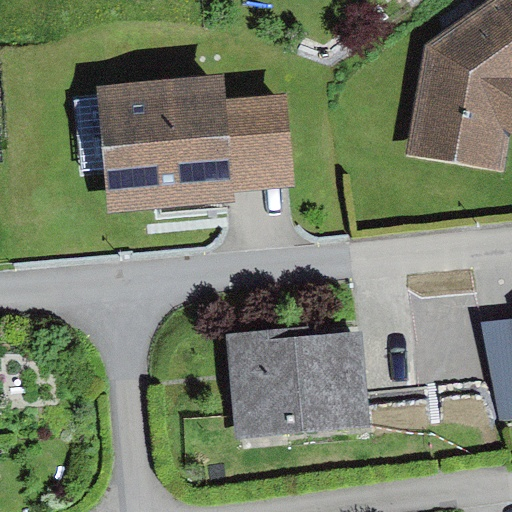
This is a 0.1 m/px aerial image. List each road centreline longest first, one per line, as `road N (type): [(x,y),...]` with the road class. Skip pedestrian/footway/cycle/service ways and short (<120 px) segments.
road 1 (residential): [(511,243),(112,284)]
road 2 (residential): [(112,284),(136,511)]
road 3 (residential): [(511,487),(299,511)]
